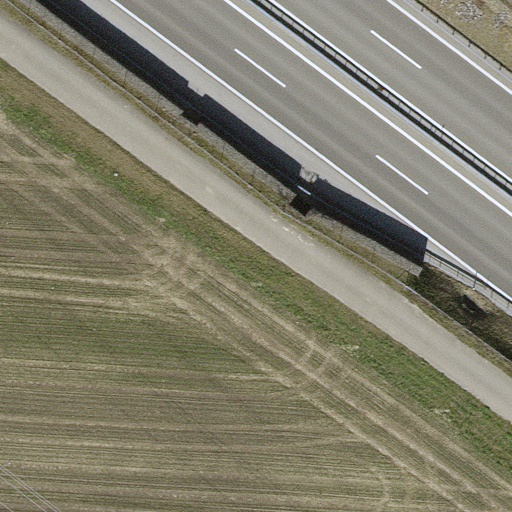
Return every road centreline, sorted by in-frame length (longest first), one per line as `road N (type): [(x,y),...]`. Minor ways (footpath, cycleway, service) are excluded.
road 1 (track): [(511,398),(0,26)]
road 2 (trunk): [(169,0),(511,256)]
road 3 (trunk): [(511,134),(333,0)]
